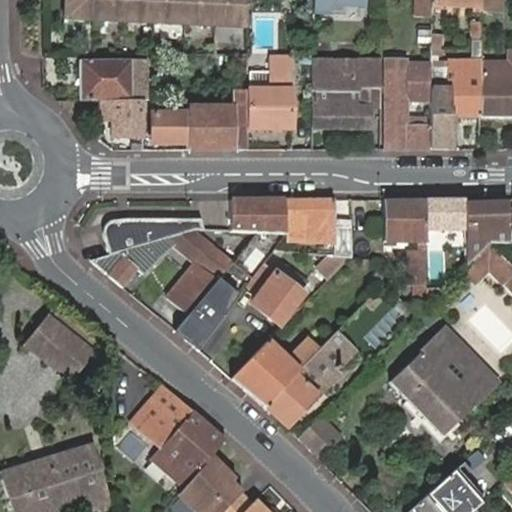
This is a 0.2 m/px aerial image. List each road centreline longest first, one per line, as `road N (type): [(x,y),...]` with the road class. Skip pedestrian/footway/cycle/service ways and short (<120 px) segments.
road 1 (residential): [(511,174),(64,176)]
road 2 (tertiary): [(66,276),(334,511)]
